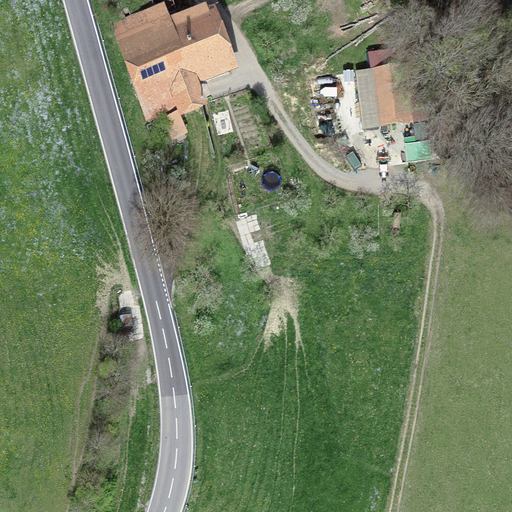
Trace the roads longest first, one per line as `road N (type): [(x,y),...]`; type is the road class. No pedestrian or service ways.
road 1 (tertiary): [(163,511),(175,468),(172,378),(78,0)]
road 2 (track): [(219,0),(316,157),(340,174),(408,182)]
